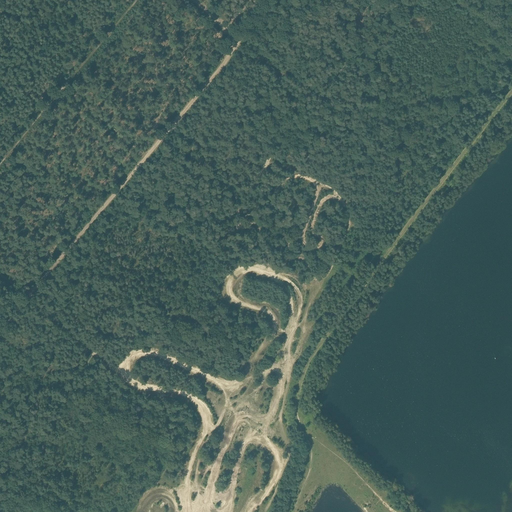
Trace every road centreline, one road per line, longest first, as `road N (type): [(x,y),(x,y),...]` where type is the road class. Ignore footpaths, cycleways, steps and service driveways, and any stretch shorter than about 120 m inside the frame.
road 1 (unclassified): [(302,426),(296,404),(315,350),(511,94)]
road 2 (track): [(238,39),(0,324)]
road 3 (track): [(137,0),(0,165)]
road 4 (track): [(0,276),(99,354)]
